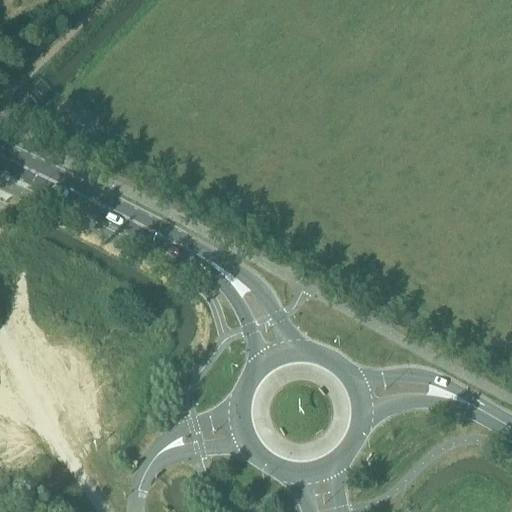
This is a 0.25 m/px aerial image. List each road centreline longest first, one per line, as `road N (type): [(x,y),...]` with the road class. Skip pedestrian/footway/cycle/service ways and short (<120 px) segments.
road 1 (secondary): [(276,358),(255,307),(226,274),(0,155)]
road 2 (secondary): [(276,358),(245,390),(243,430),(281,470),(317,471)]
road 3 (tertiary): [(511,429),(419,388),(358,396)]
